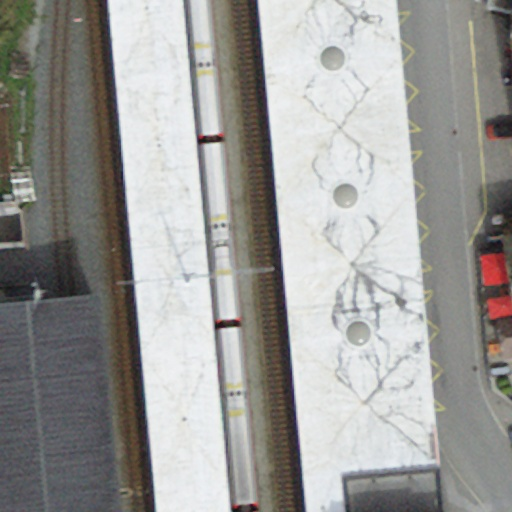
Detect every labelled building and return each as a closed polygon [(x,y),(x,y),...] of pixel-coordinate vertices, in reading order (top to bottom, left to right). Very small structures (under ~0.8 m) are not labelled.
[(229,511),(181,0),(113,0),(160,511),(229,511)] [(434,469),(391,0),(260,0),(306,511),(343,511),(341,478),(387,474),(434,469)] [(511,232),(500,234),(511,304),(511,232)] [(67,295),(0,300),(0,511),(117,511),(97,292),(67,295)] [(343,511),(446,511),(442,469),(434,469),(387,474),(341,478),(343,511)]
